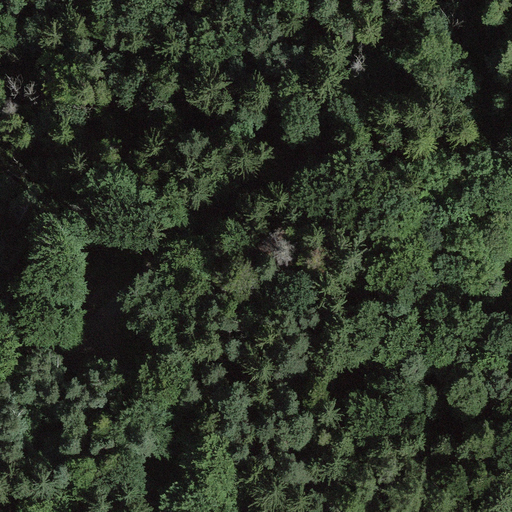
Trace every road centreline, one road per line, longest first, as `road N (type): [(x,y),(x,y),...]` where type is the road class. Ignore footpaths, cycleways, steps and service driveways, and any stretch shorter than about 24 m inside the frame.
road 1 (track): [(511,155),(231,187),(15,388),(0,433)]
road 2 (track): [(232,511),(191,448),(77,331)]
